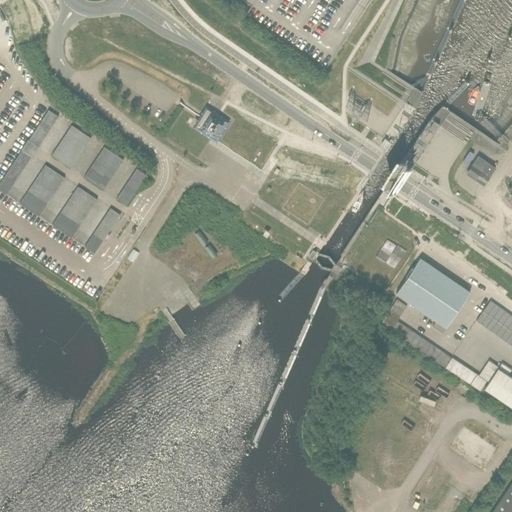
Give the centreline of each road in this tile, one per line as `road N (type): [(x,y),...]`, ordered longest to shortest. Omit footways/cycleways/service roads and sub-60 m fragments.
road 1 (primary): [(511,257),(183,38)]
road 2 (unclassified): [(157,187),(165,156),(157,145),(57,60),(55,37),(74,6)]
road 3 (residential): [(474,409),(462,401),(398,498)]
